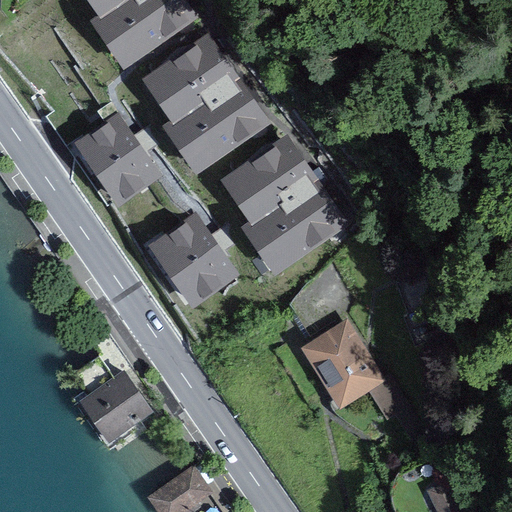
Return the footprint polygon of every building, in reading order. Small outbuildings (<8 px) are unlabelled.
[(182,0),(94,0),(131,54),(192,14),(182,0)] [(217,38),(150,83),(202,160),(269,116),(217,38)] [(127,111),(83,140),(126,205),(170,176),(127,111)] [(292,127),(223,174),(285,267),(354,220),(292,127)] [(200,205),(150,238),(198,309),(248,276),(200,205)] [(384,375),(348,316),(302,345),(341,408),(369,390),(387,419),(395,414),(411,440),(426,431),(390,372),(384,375)] [(103,355),(102,354),(75,373),(87,390),(90,394),(83,399),(113,441),(157,410),(127,368),(117,375),(103,355)] [(168,511),(178,511),(191,503),(209,491),(193,467),(155,493),(168,511)] [(466,511),(451,479),(427,490),(437,511),(466,511)]
